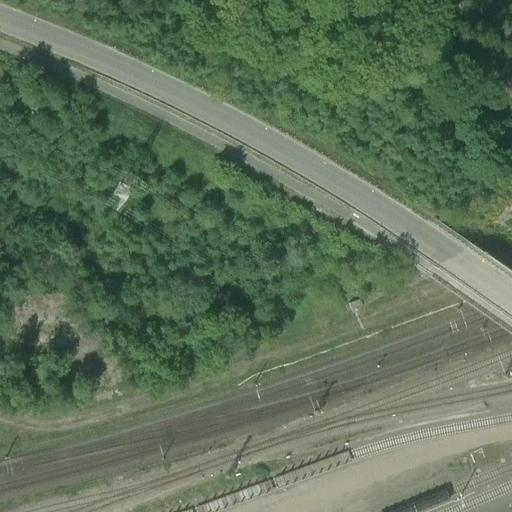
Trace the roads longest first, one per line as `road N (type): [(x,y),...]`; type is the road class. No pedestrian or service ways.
road 1 (unclassified): [(511,299),(291,154),(147,78),(0,19)]
road 2 (track): [(0,395),(75,409),(511,254)]
